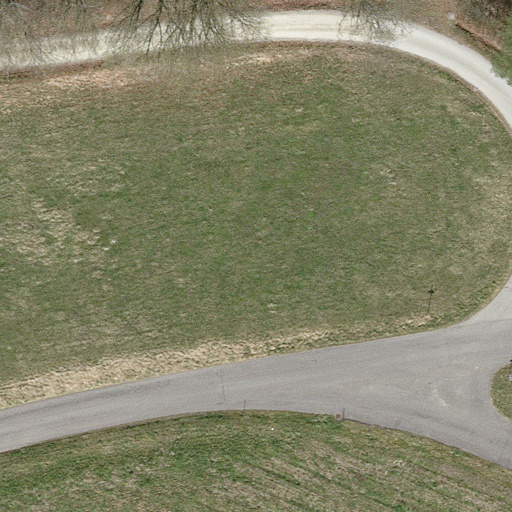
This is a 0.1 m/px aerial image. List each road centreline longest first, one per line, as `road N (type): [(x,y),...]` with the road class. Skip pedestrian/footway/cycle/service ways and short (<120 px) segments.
road 1 (track): [(0,26),(332,22),(437,44)]
road 2 (residential): [(0,426),(308,370)]
road 3 (residential): [(511,339),(308,370)]
